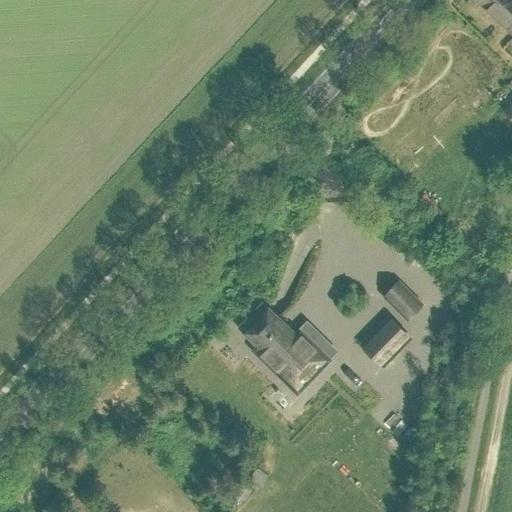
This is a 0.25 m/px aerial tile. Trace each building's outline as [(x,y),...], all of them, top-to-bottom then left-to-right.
[(511,0),(476,0),(511,33),(511,0)] [(511,101),(502,112),(511,121),(511,101)] [(444,211),(431,197),(421,206),(434,220),(444,211)] [(398,282),(384,296),(407,319),(421,304),(398,282)] [(295,335),(263,303),(239,328),(257,345),(253,349),(281,377),(288,370),(299,381),(320,359),(314,353),(325,342),(307,323),(295,335)] [(409,337),(389,318),(362,345),(382,365),(409,337)] [(264,485),(273,470),(261,463),(252,478),(264,485)]
